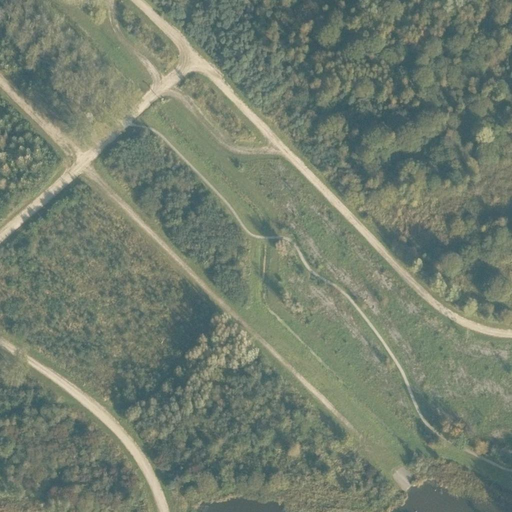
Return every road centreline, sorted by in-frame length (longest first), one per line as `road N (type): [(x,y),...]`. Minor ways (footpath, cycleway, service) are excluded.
road 1 (track): [(191,62),(445,315),(511,334)]
road 2 (track): [(133,0),(191,62),(0,238)]
road 3 (track): [(223,304),(0,78)]
road 4 (track): [(436,511),(223,304)]
road 5 (track): [(166,511),(128,442),(0,345)]
